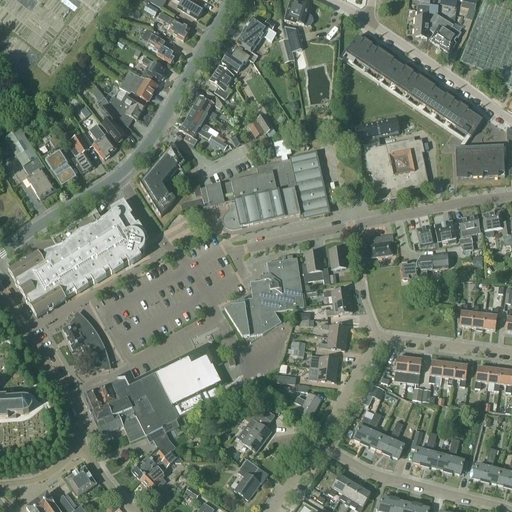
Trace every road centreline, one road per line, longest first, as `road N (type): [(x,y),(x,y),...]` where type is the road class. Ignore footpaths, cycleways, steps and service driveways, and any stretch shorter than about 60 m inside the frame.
road 1 (unclassified): [(190,266),(227,247),(511,196)]
road 2 (tertiary): [(117,176),(157,129),(231,0)]
road 3 (residential): [(511,511),(373,475),(318,443)]
road 4 (residential): [(0,288),(65,396),(79,450)]
road 5 (residential): [(511,121),(366,19)]
road 6 (tertiary): [(0,252),(117,176)]
road 7 (residential): [(378,334),(511,353)]
road 8 (residential): [(378,334),(318,443)]
